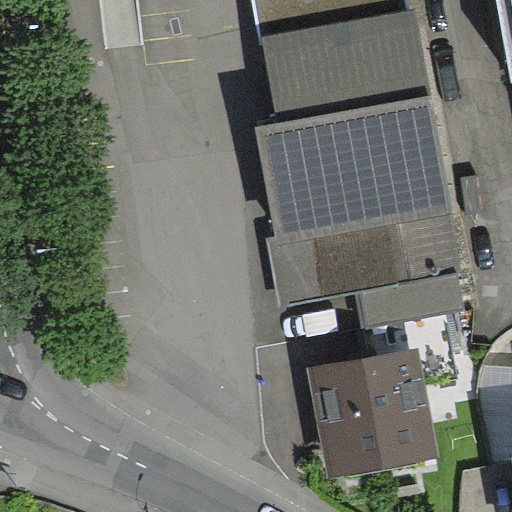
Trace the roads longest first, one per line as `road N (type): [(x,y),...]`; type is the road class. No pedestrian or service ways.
road 1 (tertiary): [(237,511),(84,435),(1,372)]
road 2 (tertiary): [(1,372),(15,314),(0,162)]
